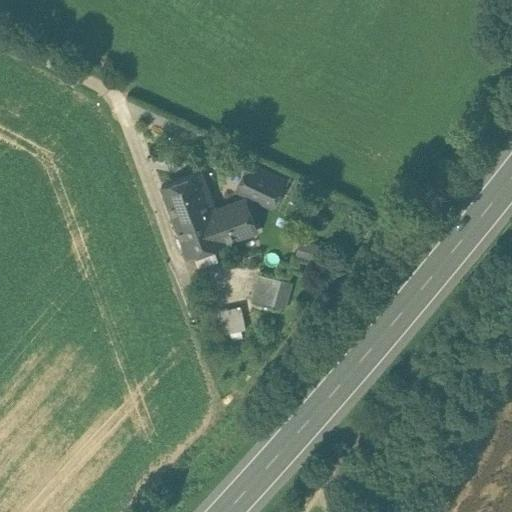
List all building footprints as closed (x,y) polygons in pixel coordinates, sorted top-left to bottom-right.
[(284,179),(250,162),(238,188),(272,204),(284,179)] [(202,169),(162,184),(177,224),(215,210),(213,205),(210,198),(213,197),(202,169)] [(215,210),(177,224),(187,254),(225,240),(224,239),(238,234),(239,236),(256,230),(255,228),(256,227),(245,197),(215,208),(213,205),(215,210)] [(317,244),(304,240),(300,253),(313,258),(317,244)] [(281,278),(259,272),(251,300),(273,306),(281,278)] [(241,305),(218,310),(222,332),(246,328),(241,305)]
